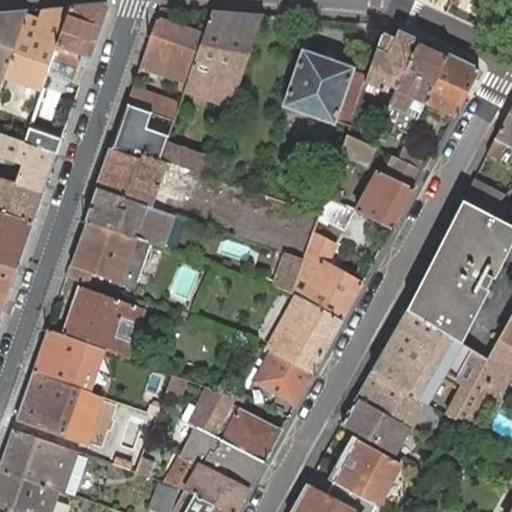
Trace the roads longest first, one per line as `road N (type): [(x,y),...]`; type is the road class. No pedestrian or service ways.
road 1 (residential): [(261,511),(511,59)]
road 2 (residential): [(134,0),(0,393)]
road 3 (tertiary): [(345,0),(407,10),(511,59)]
